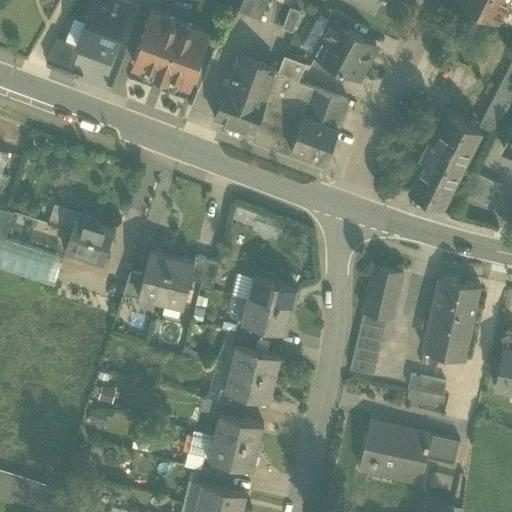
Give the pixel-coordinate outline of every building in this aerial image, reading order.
[(137,2),(130,0),(92,0),(75,51),(115,65),(137,2)] [(242,0),(238,9),(248,15),(249,14),(255,0),(242,0)] [(255,0),(249,14),(259,19),(268,0),(255,0)] [(361,0),(395,17),(403,0),(361,0)] [(507,1),(503,0),(455,0),(496,21),(507,1)] [(352,17),(332,6),(327,16),(331,18),(346,27),(352,17)] [(300,11),(289,7),(282,27),(292,31),(300,11)] [(208,33),(152,12),(133,63),(137,64),(136,68),(137,71),(148,75),(151,74),(152,70),(155,71),(154,73),(166,78),(167,76),(170,77),(168,80),(170,83),(181,87),(183,86),(185,82),(189,84),(208,33)] [(346,27),(331,18),(322,34),(324,35),(314,52),(315,53),(347,70),(359,77),(368,61),(366,60),(375,43),(346,27)] [(347,70),(315,53),(310,63),(341,81),(347,70)] [(278,69),(239,54),(228,83),(227,82),(214,117),(253,132),(254,131),(268,95),(272,84),(292,91),(297,81),(306,62),(284,54),(278,69)] [(511,60),(480,124),(492,130),(511,91),(511,60)] [(292,91),(272,84),(268,95),(301,108),(309,85),(297,81),(292,91)] [(348,98),(309,85),(301,108),(304,109),(291,146),(326,159),(327,157),(326,157),(348,98)] [(301,108),(268,95),(254,131),(291,145),(290,145),(291,146),(304,109),(301,108)] [(480,128),(448,112),(434,139),(430,137),(420,156),(424,158),(409,188),(442,205),(480,128)] [(511,125),(503,149),(511,151),(511,125)] [(0,175),(8,151),(0,148),(0,175)] [(497,181),(473,168),(462,190),(486,202),(497,181)] [(0,203),(0,262),(55,281),(64,250),(24,237),(6,231),(14,208),(0,203)] [(99,215),(78,208),(77,210),(62,205),(59,207),(56,216),(53,217),(52,220),(71,226),(65,245),(67,245),(103,258),(114,225),(98,219),(99,215)] [(254,206),(246,225),(270,235),(278,215),(254,206)] [(32,214),(14,208),(6,231),(24,237),(32,214)] [(52,220),(32,214),(24,237),(64,250),(65,250),(67,245),(65,245),(71,226),(52,220)] [(172,253),(150,247),(143,271),(138,292),(139,292),(161,298),(172,253)] [(194,258),(172,253),(161,298),(183,303),(190,276),(195,259),(194,258)] [(208,256),(195,253),(194,258),(195,259),(190,276),(201,279),(202,279),(208,256)] [(208,256),(202,279),(201,279),(200,284),(212,287),(219,259),(208,256)] [(405,268),(373,261),(362,308),(364,309),(389,315),(394,316),(405,268)] [(143,271),(130,268),(122,290),(139,295),(139,292),(138,292),(143,271)] [(297,284),(253,273),(248,296),(292,307),(297,284)] [(482,284),(438,275),(422,348),(467,358),(482,284)] [(292,307),(248,296),(242,318),(261,323),(286,329),(292,307)] [(389,315),(364,309),(361,320),(386,326),(389,315)] [(261,323),(242,318),(238,317),(235,329),(258,335),(261,323)] [(386,326),(361,320),(359,332),(383,338),(386,326)] [(258,335),(235,329),(232,342),(236,343),(236,342),(255,346),(258,335)] [(383,338),(359,332),(356,343),(380,349),(383,338)] [(255,346),(236,342),(236,343),(230,364),(275,375),(280,353),(255,346)] [(380,349),(356,343),(353,355),(378,361),(380,349)] [(511,345),(504,343),(495,384),(511,387),(511,345)] [(378,361),(353,355),(350,366),(375,372),(378,361)] [(275,375),(230,364),(225,386),(225,387),(244,392),(269,398),(275,375)] [(445,377),(410,370),(407,384),(443,391),(445,377)] [(244,392),(225,387),(225,386),(221,385),(218,397),(241,403),(244,392)] [(201,407),(215,410),(218,397),(204,394),(201,407)] [(241,403),(218,397),(215,410),(219,411),(219,410),(238,415),(241,403)] [(238,415),(219,410),(219,411),(213,433),(258,444),(264,421),(238,415)] [(433,432),(370,418),(366,436),(359,468),(422,483),(429,454),(433,432)] [(258,444),(213,433),(213,436),(193,432),(188,450),(204,454),(227,460),(252,466),(258,444)] [(461,438),(433,432),(429,454),(457,460),(461,438)] [(185,463),(195,465),(201,467),(204,454),(188,450),(185,463)] [(227,460),(204,454),(201,467),(224,472),(227,460)] [(221,484),(224,472),(201,467),(195,465),(192,477),(202,480),(221,484)] [(0,469),(0,496),(50,511),(53,511),(61,488),(0,469)] [(187,500),(197,503),(202,480),(192,477),(187,500)] [(221,484),(202,480),(197,503),(235,511),(241,511),(247,491),(221,484)] [(453,511),(456,501),(424,496),(421,511),(453,511)] [(183,511),(194,511),(197,503),(187,500),(183,511)] [(235,511),(197,503),(194,511),(235,511)]
